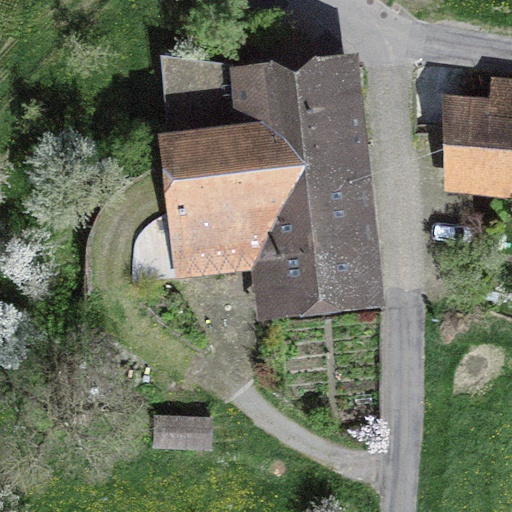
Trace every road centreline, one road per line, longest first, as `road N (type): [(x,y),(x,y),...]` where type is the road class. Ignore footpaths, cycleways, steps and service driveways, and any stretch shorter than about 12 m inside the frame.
road 1 (unclassified): [(392,29),(409,476),(403,511)]
road 2 (unclassified): [(392,29),(511,53)]
